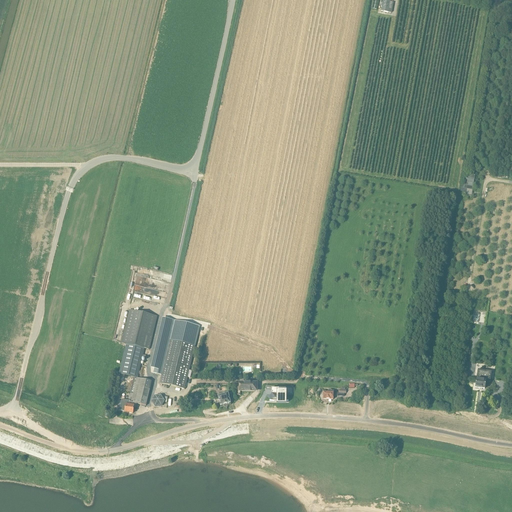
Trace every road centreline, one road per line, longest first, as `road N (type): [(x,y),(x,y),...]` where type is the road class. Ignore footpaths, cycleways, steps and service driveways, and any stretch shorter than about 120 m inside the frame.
road 1 (unclassified): [(511,446),(366,420),(269,415),(89,452),(0,425)]
road 2 (track): [(0,438),(83,465),(197,449)]
road 3 (track): [(190,168),(193,188),(161,310)]
